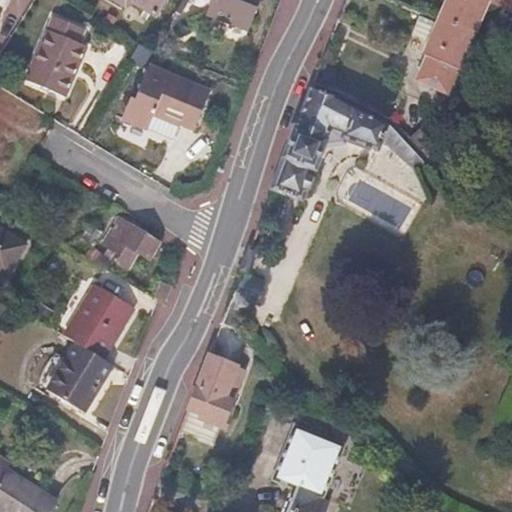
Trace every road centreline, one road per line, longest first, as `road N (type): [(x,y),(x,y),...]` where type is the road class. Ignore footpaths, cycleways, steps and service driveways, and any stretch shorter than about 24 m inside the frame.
road 1 (tertiary): [(226,241),(148,415),(119,511)]
road 2 (tertiary): [(315,0),(226,241)]
road 3 (residential): [(226,241),(48,139)]
